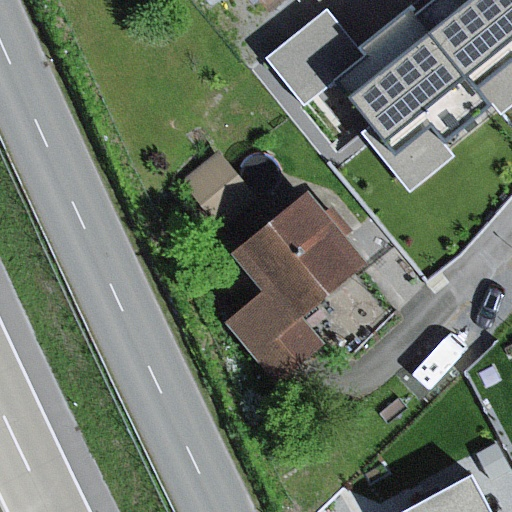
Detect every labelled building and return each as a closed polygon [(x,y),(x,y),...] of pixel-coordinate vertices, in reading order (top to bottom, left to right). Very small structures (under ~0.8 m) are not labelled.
[(243,0),(252,10),(257,6),(266,17),(287,0),(243,0)] [(511,0),(420,0),(335,63),(406,159),(511,80),(511,0)] [(217,153),(179,186),(220,233),(258,201),(217,153)] [(365,269),(305,196),(228,258),(260,297),(224,326),(277,390),(324,352),(300,322),(365,269)] [(502,511),(481,469),(397,511),(502,511)]
